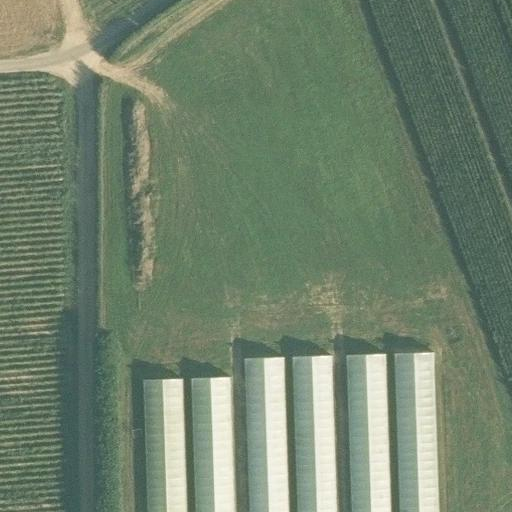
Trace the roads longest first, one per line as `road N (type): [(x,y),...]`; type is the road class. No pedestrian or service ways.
road 1 (track): [(62,0),(79,59),(91,511)]
road 2 (track): [(161,0),(79,59),(0,65)]
